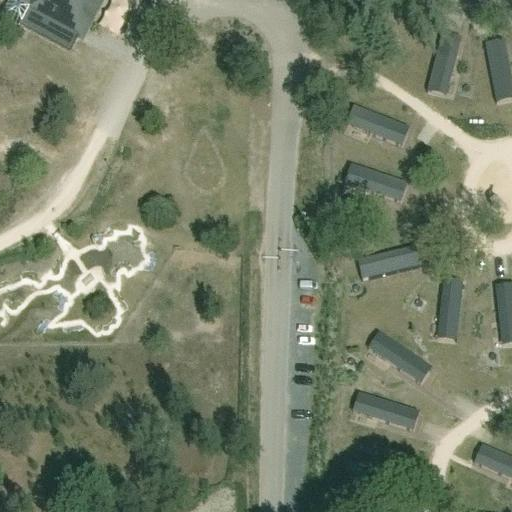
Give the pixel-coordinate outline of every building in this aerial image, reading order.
[(18,0),(8,20),(75,54),(83,38),(89,43),(111,0),(18,0)] [(375,69),(394,78),(418,27),(399,18),(375,69)] [(427,94),(448,99),(460,44),(439,39),(427,94)] [(495,98),(511,94),(511,68),(507,39),(486,42),(495,98)] [(409,143),(414,122),(359,109),(354,130),(409,143)] [(358,164),(351,184),(403,203),(411,183),(358,164)] [(365,259),(369,278),(424,267),(420,247),(365,259)] [(468,345),(466,283),(446,283),(448,346),(468,345)] [(384,334),(374,350),(426,385),(437,369),(384,334)] [(425,414),(365,393),(358,413),(418,434),(425,414)] [(511,455),(488,445),(479,465),(511,478),(511,455)] [(414,456),(351,452),(349,472),(413,477),(414,456)]
